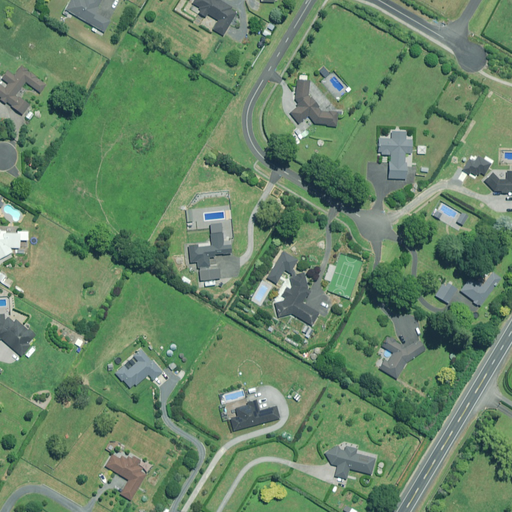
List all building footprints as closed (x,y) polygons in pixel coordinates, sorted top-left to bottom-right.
[(72,0),(66,11),(104,33),(111,21),(95,12),(102,1),(99,0),(72,0)] [(220,0),(194,0),(192,4),(201,9),(198,14),(206,18),(208,15),(218,21),(213,30),(223,36),(238,12),(219,1),(220,0)] [(42,15),(34,10),(32,15),(40,19),(42,15)] [(271,34),(265,30),(257,45),(263,48),(271,34)] [(46,84),(21,66),(14,76),(8,72),(2,80),(8,84),(5,88),(0,84),(0,97),(1,98),(0,99),(23,115),(31,105),(17,95),(26,83),(40,93),(46,84)] [(309,81),(297,81),(294,99),(299,106),(290,113),(299,124),(308,116),(315,125),(336,127),(338,113),(321,111),(310,98),(308,95),(309,81)] [(390,139),(379,138),(378,155),(390,156),(390,162),(388,162),(387,179),(405,180),(405,163),(404,163),(405,154),(411,154),(411,140),(405,139),(405,133),(390,131),(390,139)] [(427,147),(418,146),(417,154),(426,155),(427,147)] [(511,171),(506,172),(506,180),(500,180),(493,173),(484,182),(494,192),(500,192),(500,194),(509,195),(509,193),(511,193),(511,171)] [(192,210),(185,210),(187,229),(193,228),(192,210)] [(222,242),(221,224),(209,225),(211,246),(198,248),(197,245),(188,246),(190,263),(198,263),(200,281),(219,279),(218,269),(210,270),(209,258),(215,257),(215,255),(231,254),(230,241),(222,242)] [(8,234),(2,232),(0,228),(0,259),(13,253),(11,249),(20,248),(19,241),(28,240),(27,232),(8,234)] [(1,272),(0,274),(0,282),(10,288),(14,281),(1,272)] [(289,280),(287,278),(273,300),(278,303),(275,304),(277,311),(276,312),(278,320),(286,318),(285,316),(289,315),(311,327),(319,314),(303,303),(307,296),(309,297),(312,292),(309,291),(303,273),(288,277),(289,280)] [(492,291),(471,274),(459,288),(480,306),(492,291)] [(445,281),(438,290),(442,293),(439,297),(449,304),(459,291),(445,281)] [(4,319),(4,315),(0,315),(0,343),(9,351),(12,348),(22,356),(30,346),(28,344),(35,336),(16,321),(14,323),(9,319),(4,319)] [(310,328),(306,325),(301,335),(305,337),(310,328)] [(289,337),(285,341),(297,349),(300,344),(289,337)] [(384,372),(397,380),(408,363),(425,354),(419,344),(410,349),(388,337),(381,348),(392,354),(388,361),(383,358),(377,368),(384,372)] [(83,342),(78,339),(75,344),(79,348),(83,342)] [(152,363),(141,350),(133,357),(138,362),(128,371),(124,366),(115,374),(121,382),(122,381),(130,389),(135,385),(136,386),(148,376),(153,382),(163,373),(153,362),(152,363)] [(290,368),(286,373),(293,378),(297,373),(290,368)] [(301,398),(296,394),(293,399),(298,402),(301,398)] [(259,412),(256,401),(248,403),(248,405),(235,409),(237,417),(230,419),(233,432),(279,419),(276,407),(259,412)] [(340,449),(338,446),(324,454),(331,465),(337,467),(335,477),(347,480),(349,470),(372,475),(377,456),(357,451),(358,449),(346,445),(345,450),(340,449)] [(120,460),(112,455),(105,467),(129,480),(120,495),(131,501),(146,475),(141,472),(142,469),(137,467),(140,461),(132,457),(131,458),(128,456),(126,459),(122,457),(120,460)]
